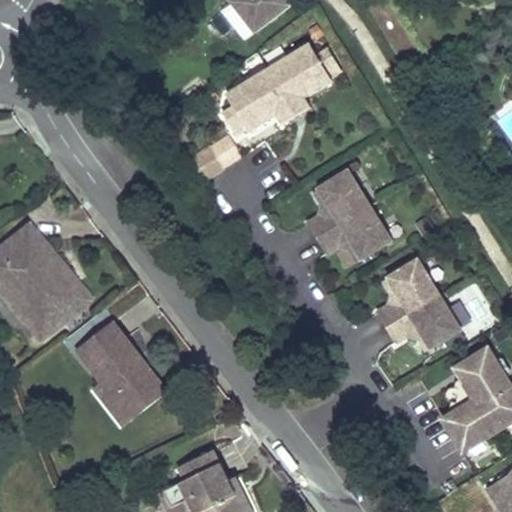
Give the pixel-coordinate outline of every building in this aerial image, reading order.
[(287,0),(230,0),(231,0),(255,32),(291,4),(287,0)] [(250,132),(277,116),(283,125),(311,108),(305,99),(333,82),(331,79),(342,72),(328,49),(317,56),(310,44),(227,95),(234,106),(223,113),(237,136),(248,129),(250,132)] [(74,86),(66,73),(58,78),(65,91),(74,86)] [(242,156),(229,135),(190,158),(203,179),(242,156)] [(313,232),(366,199),(348,171),(315,192),(323,205),(329,205),(331,209),(327,212),(308,224),(313,232)] [(357,262),(391,241),(366,199),(313,232),(326,254),(345,242),(350,239),(352,244),(350,249),(357,262)] [(0,270),(51,331),(90,301),(28,226),(0,247),(0,270)] [(418,260),(384,281),(392,294),(398,294),(401,298),(397,301),(377,313),(385,326),(437,293),(418,260)] [(0,293),(39,341),(51,331),(0,270),(0,293)] [(427,351),(461,330),(437,293),(385,326),(395,343),(414,331),(419,328),(422,333),(419,338),(427,351)] [(134,360),(138,356),(113,323),(76,351),(100,382),(123,412),(155,387),(134,360)] [(468,405),(454,414),(444,420),(464,453),(467,450),(485,439),(506,427),(511,422),(511,388),(506,378),(495,361),(488,350),(455,370),(462,380),(471,394),(482,397),(480,405),(469,402),(468,405)] [(155,387),(159,383),(138,356),(134,360),(155,387)] [(506,378),(511,374),(511,373),(502,357),(495,361),(506,378)] [(469,402),(471,394),(462,380),(456,383),(455,388),(460,390),(457,405),(452,403),(451,408),(454,414),(468,405),(469,402)] [(116,416),(123,412),(100,382),(94,388),(116,416)] [(116,416),(123,427),(167,393),(159,383),(155,387),(123,412),(116,416)] [(469,402),(480,405),(482,397),(471,394),(469,402)] [(472,457),(489,446),(485,439),(467,450),(472,457)] [(226,484),(229,481),(213,451),(178,468),(185,482),(159,495),(167,511),(252,511),(242,492),(236,495),(232,497),(226,484)] [(511,511),(511,471),(493,483),(510,511),(511,511)] [(232,497),(236,495),(229,481),(226,484),(232,497)] [(510,511),(493,483),(486,487),(501,511),(510,511)]
